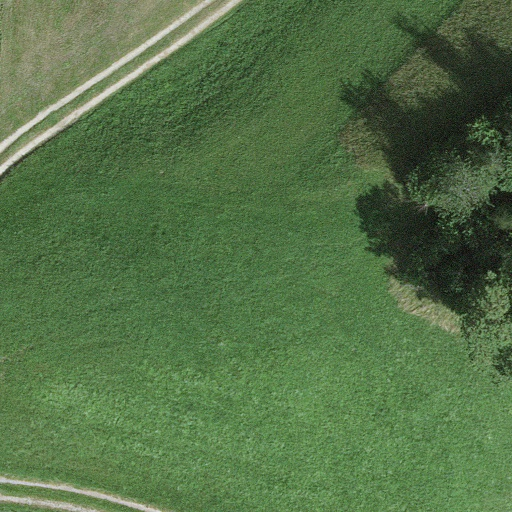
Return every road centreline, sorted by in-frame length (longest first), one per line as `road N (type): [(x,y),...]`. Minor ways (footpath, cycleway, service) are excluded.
road 1 (track): [(228,0),(0,162)]
road 2 (track): [(0,488),(131,511)]
